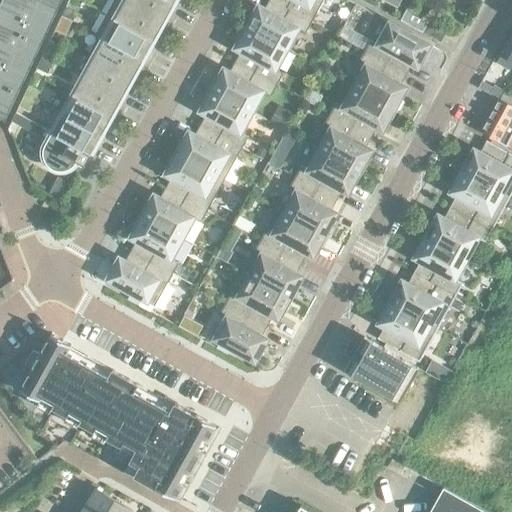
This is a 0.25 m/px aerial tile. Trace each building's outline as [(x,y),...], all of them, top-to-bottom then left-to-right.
[(1,0),(0,3),(0,113),(5,121),(61,0),(1,0)] [(123,0),(114,0),(106,15),(154,41),(164,22),(123,0)] [(123,0),(164,22),(174,3),(168,0),(123,0)] [(311,21),(272,0),(267,0),(259,16),(254,13),(246,27),(287,49),(298,29),(305,32),(311,21)] [(272,0),(311,21),(323,0),(272,0)] [(428,20),(407,8),(400,20),(421,32),(428,20)] [(73,20),(62,15),(55,30),(66,35),(73,20)] [(143,60),(154,41),(106,15),(95,34),(103,38),(143,60)] [(429,19),(421,32),(436,40),(436,39),(441,42),(448,30),(429,19)] [(364,51),(406,74),(416,56),(422,59),(430,45),(389,22),(377,43),(370,39),(364,51)] [(234,61),(276,84),(283,73),(275,69),(287,49),(246,27),(239,40),(244,43),(234,61)] [(511,31),(499,53),(505,57),(511,61),(511,31)] [(103,38),(93,57),(133,79),(143,60),(103,38)] [(43,54),(54,59),(61,46),(50,40),(43,54)] [(354,86),(395,108),(402,95),(396,92),(406,74),(364,51),(358,62),(365,66),(354,86)] [(54,59),(43,54),(37,68),(48,73),(54,59)] [(122,98),(133,79),(93,57),(82,76),(122,98)] [(276,84),(234,61),(224,79),(219,76),(212,90),(252,112),(264,92),(270,95),(276,84)] [(82,76),(72,95),(112,117),(122,98),(82,76)] [(494,84),(489,93),(497,98),(503,89),(494,84)] [(25,93),(36,99),(40,90),(29,85),(25,93)] [(329,114),(371,137),(381,119),(387,122),(395,108),(354,86),(343,106),(336,102),(329,114)] [(199,124),(243,148),(249,137),(241,132),(252,112),(212,90),(204,103),(209,106),(199,124)] [(511,95),(503,91),(498,99),(509,105),(511,99),(511,95)] [(29,113),(36,99),(25,93),(18,107),(29,113)] [(105,129),(112,117),(72,95),(61,114),(101,136),(105,129)] [(498,99),(480,131),(503,145),(511,129),(511,106),(509,105),(498,99)] [(281,108),(273,122),(284,128),(292,114),(281,108)] [(33,122),(16,112),(12,121),(28,130),(33,122)] [(95,147),(101,136),(61,114),(51,132),(91,155),(95,147)] [(319,149),(360,171),(367,158),(361,155),(371,137),(329,114),(323,125),(330,129),(319,149)] [(177,153),(225,179),(243,148),(199,124),(189,142),(184,139),(177,153)] [(286,131),(282,137),(293,143),(296,137),(286,131)] [(85,165),(91,155),(51,132),(45,143),(43,152),(45,161),(51,168),(60,171),(67,170),(73,167),(78,161),(85,165)] [(462,170),(510,197),(511,192),(511,154),(486,140),(476,160),(470,157),(462,170)] [(259,147),(255,154),(262,158),(266,151),(259,147)] [(360,171),(319,149),(308,169),(301,165),(295,177),(337,200),(346,182),(352,185),(360,171)] [(274,151),(268,162),(279,168),(285,157),(274,151)] [(174,169),(164,187),(207,211),(225,179),(177,153),(169,166),(174,169)] [(450,206),(492,229),(510,197),(462,170),(455,184),(461,187),(450,206)] [(296,192),(284,212),(325,234),(332,221),(327,218),(337,200),(295,177),(289,188),(296,192)] [(142,216),(183,238),(195,218),(201,222),(207,211),(164,187),(154,205),(149,202),(142,216)] [(492,229),(450,206),(440,226),(434,222),(426,236),(467,259),(478,238),(485,242),(492,229)] [(260,240),(302,263),(312,245),(318,248),(325,234),(284,212),(273,232),(266,228),(260,240)] [(141,233),(131,251),(173,274),(179,263),(172,258),(183,238),(142,216),(134,229),(141,233)] [(414,272),(456,295),(463,283),(456,279),(467,259),(426,236),(419,250),(425,253),(414,272)] [(261,255),(249,275),(290,298),(298,284),(292,281),(302,263),(260,240),(254,251),(261,255)] [(222,246),(216,256),(227,262),(233,252),(222,246)] [(128,299),(139,305),(142,299),(154,306),(173,274),(131,251),(121,269),(115,265),(107,279),(131,293),(128,299)] [(398,288),(390,302),(438,328),(456,295),(414,272),(403,291),(398,288)] [(290,298),(249,275),(238,295),(231,291),(225,303),(267,326),(277,308),(283,311),(290,298)] [(388,319),(384,326),(378,337),(377,338),(419,362),(438,328),(390,302),(383,315),(388,319)] [(257,344),(267,326),(225,303),(219,314),(226,318),(214,339),(220,342),(216,348),(227,354),(231,348),(255,361),(263,347),(257,344)] [(205,328),(186,318),(181,327),(199,338),(205,328)] [(31,369),(20,389),(40,400),(42,396),(55,403),(53,407),(67,415),(69,411),(82,418),(80,422),(94,430),(97,426),(109,433),(107,437),(123,446),(125,442),(137,448),(125,469),(135,474),(135,475),(175,498),(183,483),(178,480),(184,470),(189,473),(202,450),(197,447),(202,437),(207,439),(216,425),(196,414),(175,403),(174,404),(138,384),(138,383),(113,369),(112,369),(70,346),(71,344),(51,333),(40,353),(33,349),(24,365),(31,369)] [(362,380),(363,379),(400,401),(419,368),(416,367),(382,347),(382,346),(364,336),(344,370),(362,380)] [(489,511),(444,486),(429,511),(314,511),(301,505),(296,511),(489,511)] [(133,511),(134,511),(116,500),(97,488),(97,489),(102,492),(89,511),(133,511)]
